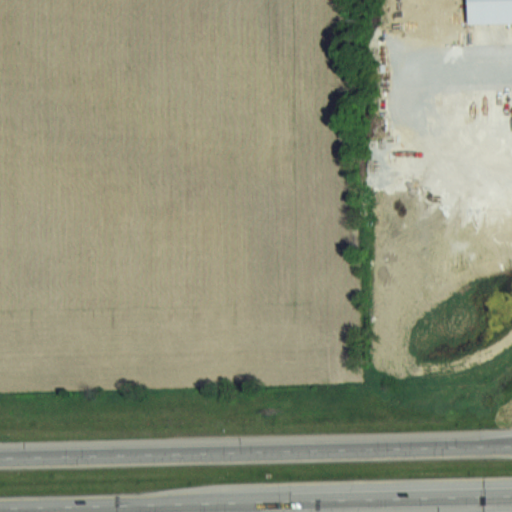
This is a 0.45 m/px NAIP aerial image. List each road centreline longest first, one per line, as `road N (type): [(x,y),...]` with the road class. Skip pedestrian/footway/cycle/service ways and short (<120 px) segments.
road 1 (trunk): [(0,506),(511,493)]
road 2 (trunk): [(511,444),(0,456)]
